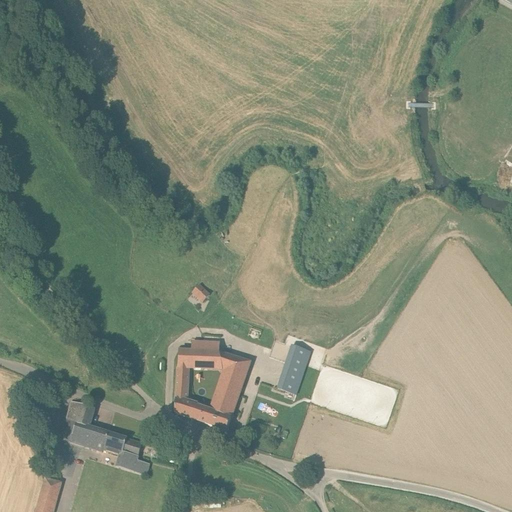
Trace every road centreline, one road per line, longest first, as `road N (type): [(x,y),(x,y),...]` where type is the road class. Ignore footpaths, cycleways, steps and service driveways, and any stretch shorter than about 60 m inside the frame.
road 1 (unclassified): [(163,420),(38,278),(0,198)]
road 2 (unclassified): [(496,511),(447,494),(324,472)]
road 3 (unclassified): [(163,420),(0,361)]
